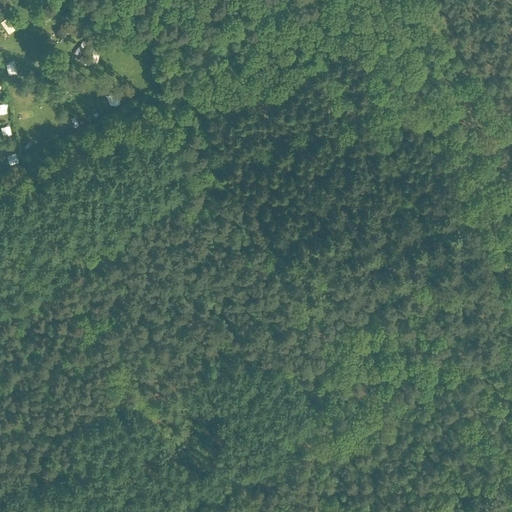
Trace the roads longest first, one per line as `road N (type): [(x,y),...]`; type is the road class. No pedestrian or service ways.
road 1 (track): [(0,194),(357,15)]
road 2 (track): [(348,0),(453,162)]
road 3 (track): [(453,162),(495,227),(511,288)]
